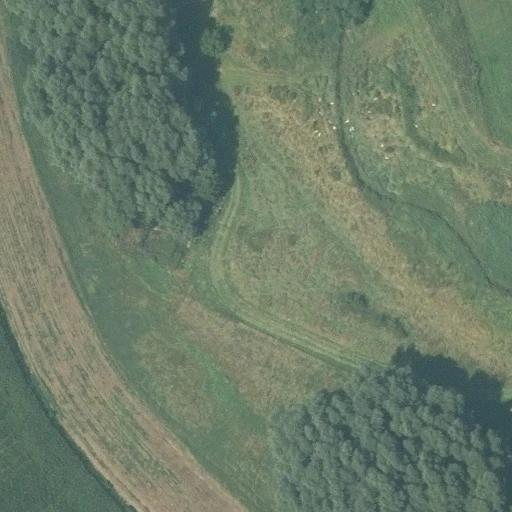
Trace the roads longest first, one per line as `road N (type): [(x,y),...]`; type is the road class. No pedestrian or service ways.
road 1 (track): [(184,47),(236,179),(215,248),(223,299),(370,371),(452,392),(511,392)]
road 2 (track): [(0,289),(26,356),(87,454),(142,511)]
